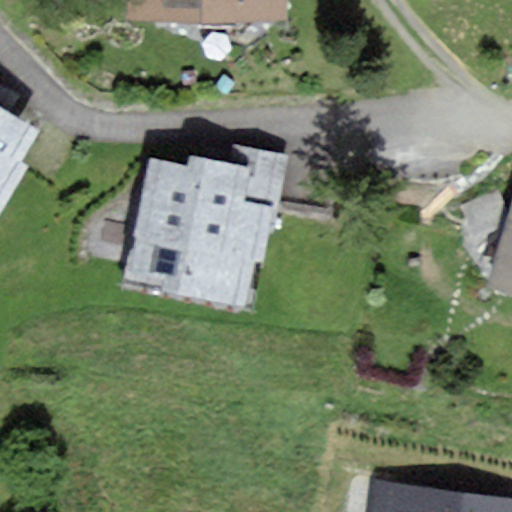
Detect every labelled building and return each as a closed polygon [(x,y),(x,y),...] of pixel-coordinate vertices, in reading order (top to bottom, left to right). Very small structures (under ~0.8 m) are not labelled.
[(124,0),(125,25),(288,23),(287,0),(124,0)] [(0,201),(50,118),(0,88),(0,201)] [(246,299),(275,157),(236,149),(232,166),(193,158),(191,168),(155,161),(134,264),(172,272),(170,283),(246,299)] [(511,214),(490,293),(511,299),(511,214)] [(511,511),(511,498),(383,484),(379,511),(511,511)]
